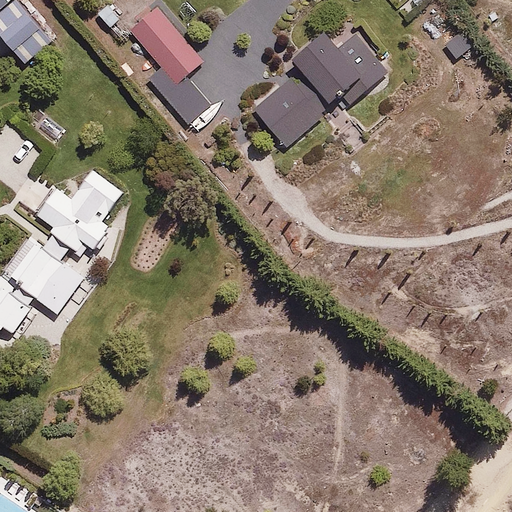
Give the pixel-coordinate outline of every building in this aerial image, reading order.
[(17,0),(9,0),(0,8),(0,31),(29,64),(54,41),(17,0)] [(129,27),(167,74),(154,84),(186,124),(213,103),(188,73),(204,61),(158,4),(129,27)] [(301,67),(254,104),(286,146),(337,107),(340,112),(390,73),(358,31),(341,44),(329,28),(293,56),(301,67)] [(32,173),(15,197),(55,226),(49,233),(55,237),(71,249),(80,255),(88,244),(96,250),(113,225),(104,218),(122,192),(92,170),(71,200),(32,173)] [(71,249),(55,237),(48,248),(34,238),(6,277),(38,300),(53,279),(67,289),(81,269),(65,257),(71,249)] [(38,300),(6,277),(0,286),(0,325),(14,335),(39,300),(38,300)]
